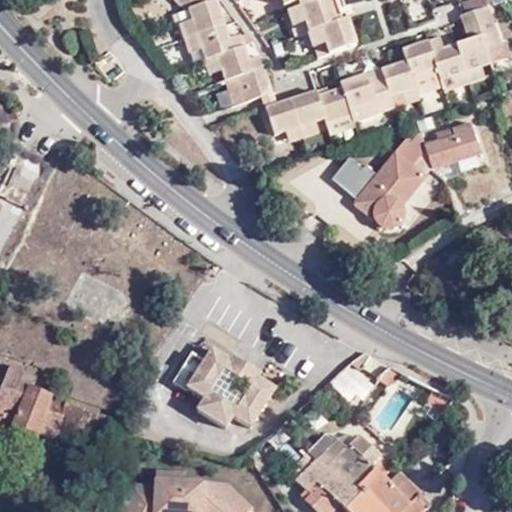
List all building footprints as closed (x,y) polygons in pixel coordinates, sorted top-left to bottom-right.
[(272,92),(284,88),(275,62),(272,52),(260,56),(255,42),(251,29),(241,33),(236,18),(229,0),(188,0),(196,6),(196,7),(203,4),(207,14),(211,26),(216,42),(220,54),(228,52),(232,66),(236,76),(248,72),(256,98),(272,92)] [(311,20),(340,11),(336,0),(318,0),(307,4),(311,20)] [(495,0),(481,0),(471,3),(475,16),(498,9),(495,0)] [(307,4),(296,8),(300,24),(311,20),(307,4)] [(509,32),(502,8),(498,9),(475,16),(476,21),(483,41),(495,37),(509,32)] [(328,26),(343,21),(340,11),(311,20),(315,31),(328,26)] [(196,17),(200,29),(206,45),(216,42),(211,26),(207,14),(196,17)] [(336,51),(362,42),(355,17),(343,21),(328,26),(333,40),(336,51)] [(315,31),(319,45),(333,40),(328,26),(315,31)] [(511,40),(509,32),(495,37),(498,48),(511,43),(511,40)] [(417,52),(418,57),(425,75),(446,67),(449,67),(452,78),(464,75),(477,70),(491,65),(503,62),(498,48),(495,37),(483,41),(470,45),(456,50),(453,39),(441,42),(416,50),(417,52)] [(228,52),(220,54),(224,68),(232,66),(228,52)] [(425,75),(418,57),(394,65),(395,69),(402,93),(414,90),(427,85),(425,75)] [(306,63),(282,72),(291,96),(315,87),(306,63)] [(466,83),(479,79),(494,74),(491,65),(477,70),(464,75),(466,83)] [(427,85),(443,80),(441,74),(446,67),(425,75),(427,85)] [(378,110),(404,102),(402,93),(395,69),(381,74),(387,98),(376,102),(378,110)] [(381,74),(379,70),(353,78),(354,82),(327,91),(325,84),(299,94),(287,98),(276,102),(285,130),(296,127),(309,122),(323,117),(333,114),(335,119),(362,109),(362,107),(376,102),(387,98),(381,74)] [(416,99),(430,94),(427,85),(414,90),(416,99)] [(284,88),(272,92),(276,102),(287,98),(284,88)] [(299,135),(312,131),(326,126),(323,117),(309,122),(296,127),(299,135)] [(436,144),(437,148),(445,163),(488,150),(480,124),(449,133),(451,140),(436,144)] [(432,139),(428,131),(413,138),(424,148),(432,139)] [(380,177),(364,196),(363,198),(393,224),(395,226),(398,228),(402,229),(406,229),(410,228),(413,225),(416,222),(417,218),(417,214),(416,213),(414,208),(411,203),(434,175),(420,163),(429,153),(424,148),(413,138),(380,177)] [(442,164),(445,163),(437,148),(442,164)] [(355,156),(338,175),(352,186),(369,167),(355,156)] [(369,167),(352,186),(364,196),(380,177),(369,167)] [(77,277),(70,312),(119,323),(127,288),(77,277)] [(231,353),(213,341),(204,355),(187,381),(205,393),(197,404),(228,424),(235,413),(250,423),(277,382),(261,372),(231,353)] [(193,348),(176,375),(187,381),(204,355),(193,348)] [(264,366),(235,348),(231,353),(261,372),(264,366)] [(43,428),(72,437),(76,423),(100,431),(106,410),(52,389),(54,384),(36,378),(39,368),(12,359),(0,392),(0,435),(15,440),(20,427),(41,433),(43,428)] [(398,366),(391,359),(382,367),(390,375),(398,366)] [(376,381),(352,361),(339,372),(366,393),(376,381)] [(440,410),(456,392),(442,385),(429,399),(440,410)] [(315,457),(298,474),(297,475),(308,486),(303,491),(321,510),(338,495),(354,511),(420,511),(425,507),(433,499),(398,466),(389,475),(381,467),(391,457),(363,429),(352,441),(341,430),(315,457)] [(270,460),(258,442),(251,449),(262,465),(270,460)] [(298,474),(315,457),(306,448),(290,465),(298,474)] [(227,482),(206,481),(207,474),(186,473),(187,464),(156,463),(156,478),(135,477),(115,511),(243,511),(251,504),(227,482)] [(228,474),(207,474),(206,481),(227,482),(251,504),(255,499),(228,474)]
